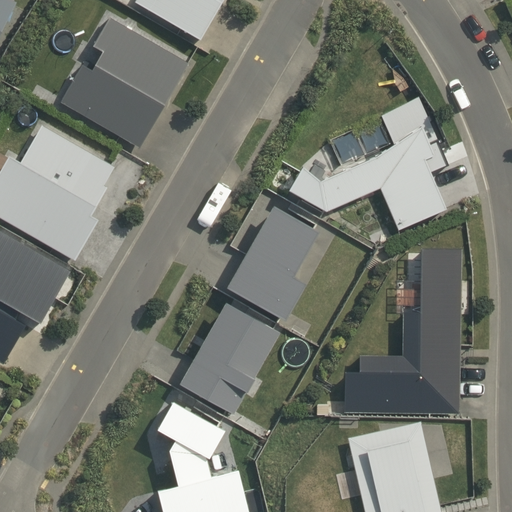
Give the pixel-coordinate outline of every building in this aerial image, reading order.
[(0,0),(0,33),(17,1),(14,0),(0,0)] [(134,0),(133,2),(200,39),(221,0),(134,0)] [(57,102),(140,150),(191,62),(109,15),(92,44),(101,49),(90,68),(80,63),(57,102)] [(0,215),(74,258),(98,217),(90,212),(105,185),(102,183),(112,166),(40,125),(19,163),(7,156),(0,167),(0,215)] [(391,231),(444,210),(408,136),(320,183),(303,174),(286,199),(321,212),(376,192),(391,231)] [(315,241),(270,216),(224,295),(282,320),(300,290),(287,286),(315,241)] [(0,360),(3,362),(29,318),(39,324),(70,269),(0,229),(0,360)] [(344,373),(343,411),(457,412),(459,248),(419,248),(419,281),(404,281),(404,310),(401,310),(401,354),(360,354),(360,373),(344,373)] [(278,334),(227,310),(175,385),(227,414),(278,334)] [(153,488),(159,511),(249,511),(238,467),(210,474),(205,457),(222,429),(170,399),(154,427),(172,437),(165,448),(174,482),(153,488)] [(435,511),(418,432),(344,450),(362,511),(435,511)]
